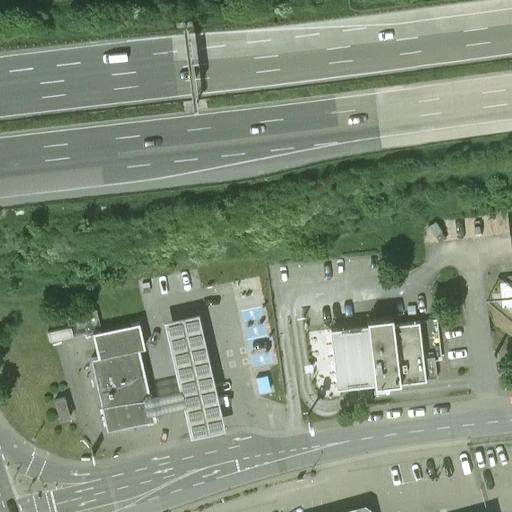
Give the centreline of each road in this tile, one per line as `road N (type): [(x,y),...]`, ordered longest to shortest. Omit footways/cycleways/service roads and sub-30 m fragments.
road 1 (motorway): [(511,19),(0,85)]
road 2 (motorway): [(0,163),(511,98)]
road 3 (unclassified): [(178,476),(301,448),(511,420)]
